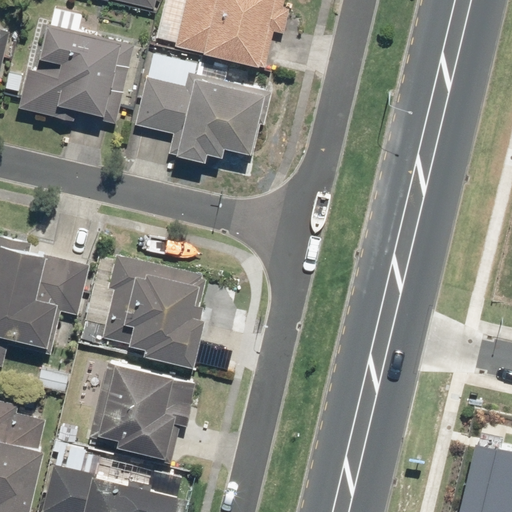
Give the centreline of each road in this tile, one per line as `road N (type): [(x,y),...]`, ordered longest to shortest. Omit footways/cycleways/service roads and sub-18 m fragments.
road 1 (secondary): [(463,0),(347,511)]
road 2 (residential): [(0,158),(302,229)]
road 3 (residential): [(302,229),(235,511)]
road 4 (residential): [(357,0),(302,229)]
